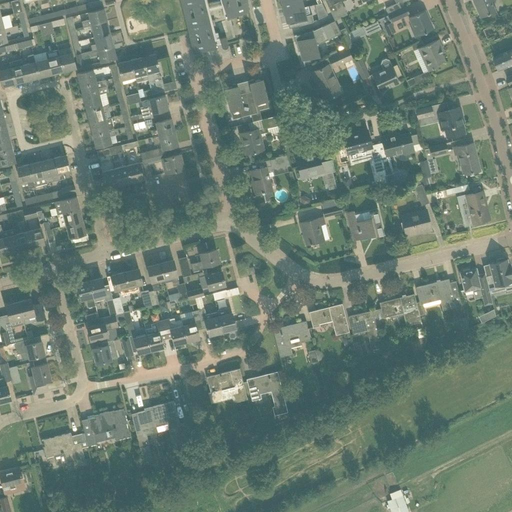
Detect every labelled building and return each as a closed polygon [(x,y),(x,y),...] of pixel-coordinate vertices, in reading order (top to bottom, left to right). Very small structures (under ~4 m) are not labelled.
[(23,11),(19,0),(16,0),(15,0),(10,1),(13,14),(18,12),(18,13),(23,11)] [(216,43),(220,42),(220,44),(221,45),(221,46),(222,46),(223,47),(224,47),(225,47),(226,47),(226,46),(227,45),(227,44),(227,43),(226,36),(232,35),(227,16),(247,11),(244,0),(181,0),(194,51),(216,46),(216,43)] [(285,13),(303,9),(301,0),(294,0),(282,3),(285,13)] [(331,13),(344,7),(340,0),(328,6),(331,13)] [(473,0),(481,18),(490,14),(496,11),(492,1),(495,0),(473,0)] [(386,8),(388,14),(401,9),(398,3),(386,8)] [(314,6),(318,21),(327,16),(321,4),(314,6)] [(379,19),(382,26),(410,14),(406,7),(401,9),(388,14),(388,15),(379,19)] [(82,27),(91,25),(107,21),(104,8),(88,12),(89,19),(81,21),(82,27)] [(312,18),(306,19),(303,9),(285,13),(287,24),(297,21),(298,27),(310,24),(313,23),(312,18)] [(410,17),(418,36),(433,29),(425,10),(416,14),(410,17)] [(63,19),(51,22),(52,27),(65,24),(63,19)] [(91,25),(94,37),(110,33),(107,21),(91,25)] [(376,21),(363,26),(366,33),(379,28),(376,21)] [(51,22),(39,25),(40,30),(52,27),(51,22)] [(319,43),(335,36),(329,23),(313,30),(304,33),(305,39),(297,41),(304,66),(304,62),(313,60),(312,57),(318,55),(317,53),(318,53),(318,52),(317,52),(315,42),(318,41),(319,43)] [(257,40),(254,29),(242,32),(244,37),(250,35),(251,42),(257,40)] [(96,44),(90,45),(92,50),(113,45),(110,33),(94,37),(96,44)] [(439,48),(441,47),(438,39),(418,48),(424,62),(427,71),(406,80),(409,86),(431,76),(428,71),(438,66),(437,64),(444,60),(439,48)] [(17,43),(5,46),(6,51),(19,48),(17,43)] [(113,45),(92,50),(89,51),(91,56),(98,54),(100,62),(116,58),(113,45)] [(315,80),(324,100),(341,92),(330,69),(352,59),(347,49),(339,53),(321,61),(324,67),(310,73),(314,81),(315,80)] [(511,49),(493,57),(499,71),(511,65),(511,49)] [(45,52),(33,55),(39,78),(51,75),(47,59),(45,52)] [(72,52),(59,55),(63,71),(76,68),(73,59),(72,52)] [(29,63),(22,65),(26,81),(39,78),(33,55),(33,54),(27,55),(29,63)] [(159,70),(155,54),(142,57),(147,74),(150,87),(156,86),(153,72),(159,70)] [(59,55),(47,59),(51,75),(63,71),(59,55)] [(142,57),(130,60),(134,77),(147,74),(142,57)] [(382,70),(381,70),(372,74),(379,92),(399,83),(391,66),(389,60),(385,58),(381,60),(380,64),(382,70)] [(354,62),(362,79),(369,76),(361,59),(354,62)] [(134,77),(130,60),(118,63),(123,84),(135,81),(134,77)] [(22,65),(10,68),(14,84),(26,81),(22,65)] [(14,84),(10,68),(0,70),(0,79),(2,87),(14,84)] [(77,73),(80,86),(96,82),(93,70),(86,71),(77,73)] [(98,89),(107,86),(105,80),(96,82),(80,86),(83,98),(99,94),(98,89)] [(251,91),(245,92),(251,114),(257,113),(255,103),(267,100),(261,80),(249,83),(251,91)] [(150,87),(150,89),(152,94),(164,91),(162,84),(156,86),(150,87)] [(251,114),(245,92),(239,94),(237,86),(225,89),(230,111),(239,108),(241,117),(251,114)] [(126,96),(128,104),(140,101),(138,93),(126,96)] [(83,98),(86,110),(102,106),(99,94),(83,98)] [(130,116),(132,123),(152,118),(151,114),(169,109),(165,95),(149,99),(150,105),(137,108),(138,114),(130,116)] [(86,110),(89,123),(105,119),(104,113),(110,111),(108,104),(102,106),(86,110)] [(415,109),(417,119),(433,115),(431,106),(415,109)] [(443,121),(446,137),(464,132),(461,118),(462,117),(460,107),(437,112),(439,122),(443,121)] [(240,133),(245,154),(263,150),(260,136),(269,134),(268,128),(279,125),(277,116),(260,120),(262,128),(258,129),(240,133)] [(89,123),(92,135),(108,131),(113,130),(111,117),(105,119),(89,123)] [(152,118),(132,123),(134,129),(140,128),(153,125),(152,118)] [(151,130),(153,137),(174,132),(171,119),(156,122),(158,128),(151,130)] [(0,126),(0,139),(9,138),(6,125),(0,126)] [(108,131),(92,135),(95,147),(111,143),(109,136),(115,135),(114,130),(113,130),(108,131)] [(367,130),(343,136),(345,146),(347,154),(348,154),(351,163),(359,161),(361,155),(360,151),(371,148),(370,140),(367,130)] [(161,142),(163,147),(163,149),(165,148),(168,148),(177,145),(174,132),(153,137),(155,144),(161,142)] [(381,137),(386,155),(403,151),(404,153),(422,149),(420,143),(418,134),(410,136),(409,133),(395,136),(394,134),(381,137)] [(0,139),(0,152),(12,150),(9,138),(0,139)] [(138,146),(137,141),(133,142),(126,144),(121,145),(122,150),(127,149),(138,146)] [(429,147),(431,156),(447,152),(445,143),(429,147)] [(454,155),(458,154),(463,174),(479,170),(473,143),(463,145),(452,148),(454,155)] [(116,146),(109,148),(110,155),(122,151),(122,150),(121,145),(116,146)] [(140,153),(141,160),(164,154),(167,154),(165,148),(163,149),(163,147),(140,153)] [(426,159),(427,160),(432,159),(431,156),(429,147),(424,148),(426,159)] [(110,155),(109,148),(96,151),(98,158),(110,155)] [(0,152),(0,165),(15,162),(12,150),(0,152)] [(296,158),(298,168),(300,175),(315,171),(316,174),(322,173),(317,153),(296,158)] [(183,169),(180,154),(170,157),(167,157),(165,158),(164,154),(141,160),(143,165),(144,168),(146,178),(153,176),(151,167),(150,163),(162,160),(165,173),(183,169)] [(66,155),(53,158),(59,180),(64,179),(63,172),(70,171),(66,155)] [(265,167),(251,170),(254,184),(253,184),(255,194),(261,192),(262,193),(264,192),(271,190),(267,173),(272,171),(272,170),(289,165),(289,163),(287,155),(269,159),(271,166),(265,167)] [(53,158),(41,161),(47,183),(59,180),(53,158)] [(387,158),(381,159),(385,175),(393,173),(390,161),(388,161),(387,158)] [(385,175),(381,159),(373,161),(378,180),(371,182),(372,185),(386,182),(385,175)] [(426,159),(419,161),(423,178),(431,176),(426,159)] [(41,161),(29,164),(34,186),(47,183),(41,161)] [(139,162),(126,165),(130,182),(143,179),(140,169),(139,162)] [(34,186),(29,164),(16,167),(20,182),(27,180),(29,188),(34,186)] [(126,165),(114,169),(118,185),(130,182),(126,165)] [(118,185),(114,169),(101,172),(106,188),(118,185)] [(325,174),(329,189),(336,187),(333,172),(325,174)] [(352,188),(349,176),(341,178),(344,190),(352,188)] [(414,186),(421,206),(429,203),(421,184),(414,186)] [(64,187),(61,188),(63,195),(75,192),(73,185),(64,187)] [(61,190),(49,193),(50,198),(63,195),(61,188),(61,190)] [(470,215),(471,215),(473,223),(489,219),(482,191),(465,195),(470,215)] [(49,193),(37,196),(38,201),(50,198),(49,193)] [(38,201),(37,196),(24,199),(26,204),(38,201)] [(54,202),(57,215),(79,209),(76,196),(59,201),(54,202)] [(304,196),(299,197),(302,207),(310,204),(309,199),(304,196)] [(323,210),(325,217),(342,212),(340,205),(323,210)] [(37,215),(35,206),(23,209),(25,219),(26,220),(37,217),(37,215)] [(25,219),(23,209),(10,213),(11,217),(12,217),(13,222),(19,220),(25,219)] [(66,225),(82,221),(79,209),(57,215),(60,227),(66,225)] [(358,230),(360,239),(375,235),(375,237),(383,235),(377,210),(369,212),(371,218),(356,221),(353,210),(347,212),(352,231),(358,230)] [(401,216),(406,236),(431,229),(426,210),(401,216)] [(306,244),(310,244),(310,245),(312,244),(312,243),(323,240),(319,225),(325,224),(323,217),(318,218),(300,222),(306,244)] [(82,221),(66,225),(69,238),(70,237),(71,243),(81,241),(81,242),(81,241),(80,235),(85,233),(82,221)] [(28,231),(30,241),(32,247),(44,244),(40,228),(28,231)] [(50,229),(45,230),(48,243),(55,241),(53,231),(52,229),(50,229)] [(30,241),(28,231),(16,234),(20,250),(32,247),(30,241)] [(3,237),(6,247),(7,253),(20,250),(16,234),(3,237)] [(190,264),(192,271),(212,267),(211,264),(219,262),(216,249),(200,253),(202,261),(190,264)] [(191,275),(186,257),(178,259),(180,268),(183,277),(191,275)] [(511,282),(511,280),(511,279),(511,273),(510,264),(508,264),(506,259),(504,260),(503,258),(496,259),(497,262),(489,263),(492,274),(485,276),(490,295),(506,291),(504,284),(511,282)] [(179,284),(175,270),(173,260),(160,263),(164,279),(170,277),(172,285),(177,284),(179,284)] [(164,279),(160,263),(147,266),(153,290),(155,290),(159,289),(157,281),(164,279)] [(124,272),(130,293),(138,291),(137,285),(142,283),(138,269),(124,272)] [(490,295),(485,276),(484,273),(477,275),(476,271),(475,269),(469,270),(469,269),(462,271),(462,272),(460,273),(464,291),(472,289),(472,291),(477,290),(479,298),(482,297),(484,305),(492,303),(490,295)] [(225,285),(221,271),(198,277),(201,287),(208,285),(209,289),(225,285)] [(130,293),(124,272),(111,275),(115,290),(119,289),(121,296),(130,293)] [(116,314),(112,299),(109,284),(103,286),(101,278),(89,281),(94,301),(104,299),(105,301),(106,301),(110,315),(115,314),(116,314)] [(416,302),(419,315),(425,314),(422,303),(427,302),(426,300),(442,296),(443,300),(440,301),(443,310),(462,305),(458,289),(451,290),(448,279),(415,287),(419,302),(416,302)] [(94,301),(89,281),(77,284),(80,299),(85,298),(88,307),(95,305),(94,301)] [(187,296),(186,291),(184,283),(179,284),(177,284),(180,297),(187,296)] [(204,295),(202,287),(186,291),(187,296),(188,299),(194,298),(201,296),(204,295)] [(152,305),(148,292),(148,290),(140,292),(144,307),(152,305)] [(158,303),(155,290),(153,290),(148,292),(152,305),(158,303)] [(212,293),(214,300),(218,299),(227,296),(226,290),(212,293)] [(178,292),(167,294),(168,300),(179,297),(178,292)] [(380,308),(372,310),(375,320),(390,316),(390,313),(405,309),(409,325),(421,322),(419,315),(416,302),(414,294),(379,302),(380,308)] [(217,311),(216,311),(205,314),(201,296),(194,298),(197,310),(202,328),(207,327),(209,335),(222,332),(217,311)] [(123,312),(122,307),(120,297),(112,299),(116,314),(123,312)] [(30,299),(18,302),(22,318),(23,324),(29,322),(28,317),(34,315),(37,315),(39,320),(45,318),(41,302),(32,305),(30,299)] [(22,318),(18,302),(6,305),(10,322),(22,318)] [(333,325),(336,335),(349,331),(342,303),(308,312),(311,321),(312,328),(320,326),(319,324),(334,320),(335,325),(333,325)] [(217,311),(222,332),(235,329),(230,307),(217,310),(216,311),(217,311)] [(488,319),(495,316),(493,309),(485,313),(488,319)] [(202,328),(197,310),(180,314),(181,319),(186,341),(199,338),(197,330),(202,328)] [(375,320),(372,310),(348,316),(353,334),(356,333),(356,331),(368,328),(371,342),(370,343),(371,349),(381,347),(375,320)] [(150,350),(145,329),(144,327),(134,330),(132,323),(129,311),(123,312),(129,335),(133,351),(137,350),(138,353),(150,350)] [(99,318),(97,312),(85,315),(86,322),(99,318)] [(107,336),(106,330),(118,327),(115,314),(110,315),(105,316),(107,322),(97,325),(87,327),(90,340),(107,336)] [(464,317),(456,319),(458,328),(466,326),(464,317)] [(162,320),(166,338),(172,336),(174,344),(186,341),(181,319),(174,321),(174,318),(169,319),(169,318),(162,320)] [(145,329),(150,350),(163,347),(161,339),(166,338),(162,320),(155,321),(155,322),(150,324),(151,327),(145,329)] [(272,329),(279,357),(292,354),(289,339),(299,336),(301,342),(310,340),(305,321),(272,329)] [(9,344),(14,342),(11,329),(5,330),(9,344)] [(0,336),(2,345),(9,344),(5,330),(0,331),(0,336)] [(133,354),(133,351),(129,335),(121,337),(126,356),(133,354)] [(420,338),(423,351),(428,349),(424,337),(420,338)] [(28,339),(14,342),(16,350),(17,354),(28,352),(29,358),(35,357),(44,354),(41,341),(29,344),(28,339)] [(115,351),(112,339),(99,343),(100,347),(92,349),(96,363),(111,360),(111,359),(115,358),(113,351),(115,351)] [(318,361),(315,350),(308,351),(310,363),(318,361)] [(0,365),(3,378),(0,378),(0,402),(11,400),(7,385),(6,381),(11,380),(7,363),(0,364),(0,365)] [(51,379),(47,363),(32,367),(34,376),(29,377),(33,394),(47,391),(45,381),(51,379)] [(247,399),(242,378),(239,368),(206,377),(210,393),(221,390),(223,399),(232,397),(234,402),(247,399)] [(281,370),(277,371),(279,381),(280,383),(286,381),(284,372),(281,373),(281,370)] [(252,377),(246,379),(248,389),(249,393),(251,400),(261,398),(259,394),(271,391),(271,393),(275,406),(272,407),(274,415),(277,415),(287,412),(285,404),(281,388),(280,383),(279,381),(277,371),(252,377)] [(173,401),(151,406),(156,424),(166,421),(168,429),(171,443),(181,440),(190,438),(188,429),(186,421),(179,423),(176,410),(173,401)] [(151,425),(156,424),(151,406),(151,407),(149,407),(150,411),(146,411),(146,410),(136,412),(141,433),(142,436),(153,433),(151,425)] [(88,419),(81,421),(84,433),(87,443),(86,444),(87,446),(96,444),(95,441),(104,439),(102,429),(112,427),(115,440),(130,436),(128,429),(127,429),(126,424),(127,423),(126,418),(123,408),(108,412),(108,411),(98,413),(98,416),(87,418),(88,419)] [(70,433),(41,440),(42,443),(42,444),(42,446),(43,446),(46,457),(55,455),(66,452),(68,460),(65,461),(67,469),(86,464),(83,455),(82,447),(87,446),(86,444),(87,443),(84,433),(71,436),(70,433)] [(144,444),(142,436),(141,433),(136,434),(139,446),(144,444)] [(24,485),(19,468),(0,472),(0,475),(2,483),(5,494),(12,492),(12,488),(24,485)] [(108,489),(106,496),(113,498),(114,491),(108,489)] [(407,511),(402,495),(387,501),(391,511),(407,511)] [(0,498),(0,499),(3,511),(10,511),(7,497),(0,498)]
